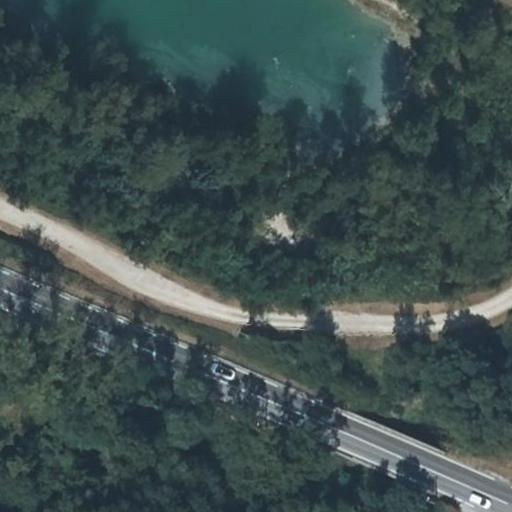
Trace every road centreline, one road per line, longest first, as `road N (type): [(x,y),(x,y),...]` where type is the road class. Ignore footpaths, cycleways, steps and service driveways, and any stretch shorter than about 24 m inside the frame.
road 1 (secondary): [(0,288),(511,505)]
road 2 (track): [(511,289),(471,315),(392,326),(286,322),(169,295),(0,212)]
